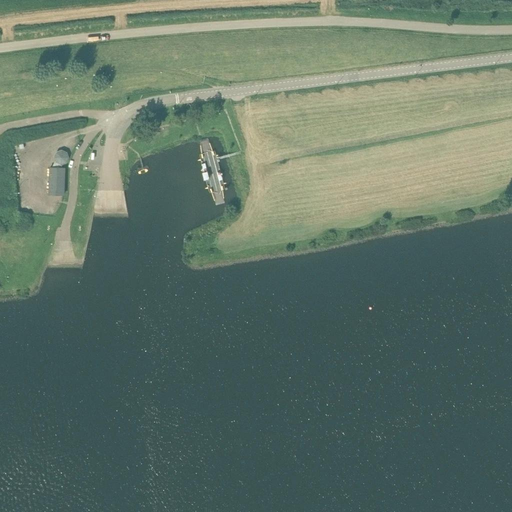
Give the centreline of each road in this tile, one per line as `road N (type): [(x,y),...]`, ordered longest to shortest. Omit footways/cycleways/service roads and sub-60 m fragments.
road 1 (unclassified): [(511,30),(291,21),(0,49)]
road 2 (tertiary): [(117,122),(171,100),(511,57)]
road 3 (unclassified): [(65,258),(74,164),(105,116)]
